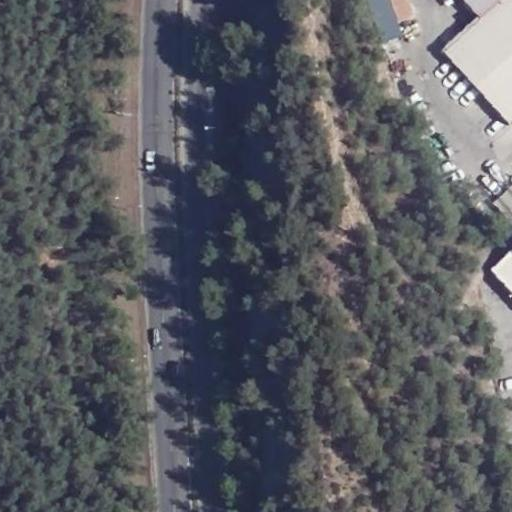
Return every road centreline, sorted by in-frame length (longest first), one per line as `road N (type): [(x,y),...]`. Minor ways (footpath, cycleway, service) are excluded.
road 1 (secondary): [(164,0),(159,191),(173,511)]
road 2 (secondary): [(209,511),(195,184),(199,0)]
road 3 (unknown): [(511,160),(487,156),(437,103),(426,78),(421,0)]
